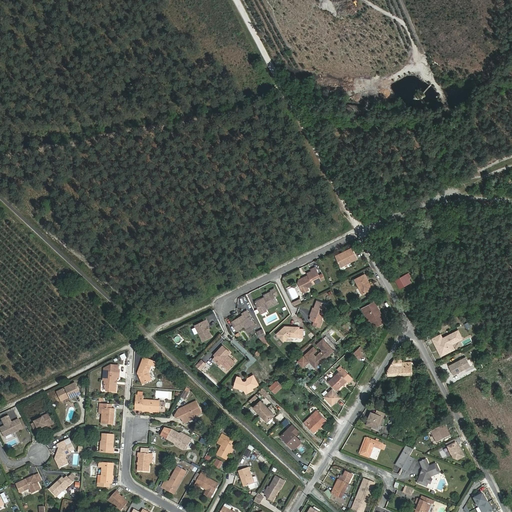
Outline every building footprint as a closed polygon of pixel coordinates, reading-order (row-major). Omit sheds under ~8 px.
[(352,248),(341,254),(342,255),(336,258),(340,267),(357,259),(352,248)] [(309,275),(299,280),(298,282),(302,290),(325,279),(322,275),(319,276),(315,268),(311,270),(312,271),(308,273),(309,275)] [(365,275),(355,280),(363,295),(375,288),(373,284),(370,285),(365,275)] [(407,275),(396,281),(400,288),(411,283),(407,275)] [(272,292),(264,295),(265,297),(255,302),(259,310),(264,308),(266,309),(278,304),(275,297),(278,295),(275,289),(271,291),(272,292)] [(318,301),(315,308),(312,317),(315,318),(314,322),(321,324),(323,321),(321,320),(327,304),(318,301)] [(373,303),(362,309),(366,316),(368,315),(375,328),(386,322),(378,307),(376,308),(373,303)] [(210,324),(218,322),(214,311),(206,314),(210,324)] [(253,321),(247,311),(243,314),(243,315),(232,322),(237,331),(245,326),(249,324),(253,321)] [(207,320),(195,325),(203,341),(212,337),(207,325),(209,324),(207,320)] [(253,321),(249,324),(253,330),(257,327),(253,321)] [(348,333),(353,329),(348,322),(343,326),(348,333)] [(249,324),(245,326),(249,332),(253,330),(249,324)] [(285,326),(277,334),(273,338),(276,342),(280,338),(284,342),(289,337),(299,337),(299,338),(304,338),(304,329),(300,328),(300,327),(285,326)] [(263,330),(257,333),(260,339),(266,336),(263,330)] [(457,330),(443,338),(440,334),(432,338),(438,349),(441,347),(442,349),(441,349),(444,354),(450,351),(448,348),(453,345),(452,344),(450,341),(455,338),(457,341),(461,339),(457,330)] [(331,348),(323,339),(317,345),(322,351),(316,356),(315,355),(318,352),(314,348),(299,362),(304,368),(308,365),(310,363),(315,368),(331,354),(328,351),(331,348)] [(223,345),(214,355),(216,356),(213,359),(220,365),(221,363),(229,369),(235,362),(227,355),(230,352),(223,345)] [(358,350),(354,353),(359,359),(363,356),(358,350)] [(449,366),(454,374),(470,366),(466,357),(449,366)] [(155,367),(157,363),(145,358),(144,362),(142,362),(138,373),(139,375),(140,376),(141,378),(141,379),(143,384),(152,380),(149,373),(151,365),(155,367)] [(394,360),(388,370),(388,376),(411,375),(411,362),(402,363),(402,359),(394,360)] [(119,366),(114,366),(104,370),(103,381),(105,381),(105,385),(106,391),(116,392),(117,384),(116,384),(116,381),(117,381),(117,377),(119,378),(120,370),(118,370),(119,366)] [(352,379),(341,366),(338,370),(340,372),(329,382),(337,390),(347,380),(349,382),(352,379)] [(246,394),(254,390),(253,388),(259,385),(254,375),(248,378),(247,381),(245,382),(243,381),(241,377),(238,376),(235,387),(244,390),(246,394)] [(277,381),(270,388),(275,394),(282,387),(277,381)] [(76,383),(57,392),(62,401),(70,397),(71,399),(81,394),(76,383)] [(266,398),(270,393),(263,388),(260,392),(266,398)] [(333,388),(324,397),(332,406),(342,398),(333,388)] [(166,403),(160,402),(160,401),(144,400),(144,396),(143,396),(138,396),(136,396),(135,408),(143,409),(143,411),(160,412),(160,411),(165,412),(166,403)] [(197,401),(179,410),(175,416),(177,419),(182,418),(183,418),(185,422),(194,418),(193,417),(202,412),(197,401)] [(261,415),(268,408),(261,401),(254,408),(261,415)] [(113,405),(99,403),(99,408),(102,408),(101,424),(114,425),(116,409),(112,409),(113,405)] [(268,422),(275,415),(268,408),(261,415),(268,422)] [(317,410),(310,418),(312,420),(320,413),(317,410)] [(369,412),(365,426),(377,429),(378,425),(381,426),(384,413),(376,410),(375,414),(369,412)] [(312,420),(310,418),(304,423),(314,433),(327,420),(320,413),(312,420)] [(36,433),(40,432),(39,429),(47,426),(46,425),(52,422),(48,414),(41,418),(41,419),(35,422),(35,423),(32,425),(36,433)] [(8,416),(2,419),(5,426),(4,427),(5,428),(1,430),(5,437),(23,428),(18,420),(12,423),(8,416)] [(450,435),(445,424),(431,431),(437,442),(450,435)] [(293,425),(281,436),(294,449),(302,442),(296,436),(299,432),(293,425)] [(161,436),(167,439),(175,443),(175,442),(187,448),(189,444),(193,446),(197,440),(192,438),(192,439),(182,433),(180,434),(172,429),(165,429),(161,436)] [(103,434),(102,443),(101,442),(101,452),(114,453),(114,448),(113,448),(114,435),(103,434)] [(69,438),(66,440),(67,443),(66,444),(70,451),(75,449),(69,438)] [(376,441),(367,438),(361,454),(370,457),(374,446),(381,449),(383,444),(378,442),(379,440),(377,439),(376,441)] [(459,446),(457,445),(454,439),(446,443),(454,458),(458,459),(464,456),(459,446)] [(66,440),(57,444),(59,448),(55,459),(60,468),(69,464),(66,458),(67,455),(71,453),(70,451),(66,444),(67,443),(66,440)] [(234,446),(225,440),(224,443),(219,440),(218,443),(222,446),(217,455),(226,460),(234,446)] [(413,449),(406,446),(403,452),(410,455),(413,449)] [(153,454),(138,452),(138,457),(139,457),(138,471),(149,472),(150,463),(152,463),(153,454)] [(410,455),(403,452),(396,465),(402,468),(404,465),(408,458),(410,455)] [(408,458),(404,465),(402,468),(407,471),(412,461),(408,458)] [(430,479),(431,477),(439,473),(440,471),(437,465),(435,464),(429,466),(426,459),(420,462),(423,469),(424,471),(422,474),(421,475),(418,481),(419,483),(426,486),(428,485),(428,483),(430,479)] [(214,465),(219,468),(223,462),(217,460),(214,465)] [(109,483),(112,483),(113,464),(99,463),(99,467),(102,467),(102,476),(101,482),(98,482),(98,487),(109,487),(109,483)] [(180,483),(184,477),(186,472),(177,467),(169,481),(166,479),(161,488),(165,489),(167,486),(175,491),(179,483),(180,483)] [(249,467),(239,471),(244,487),(254,483),(249,467)] [(207,475),(202,472),(197,482),(202,484),(200,486),(207,490),(205,494),(210,497),(213,493),(219,484),(206,477),(207,475)] [(77,478),(73,473),(69,477),(73,482),(77,478)] [(338,480),(332,493),(328,490),(325,494),(330,499),(331,498),(343,504),(345,501),(341,500),(352,478),(345,474),(343,477),(341,476),(339,480),(338,480)] [(21,493),(30,488),(32,493),(41,489),(37,481),(34,476),(17,484),(21,493)] [(63,477),(49,490),(56,497),(73,482),(69,477),(67,476),(64,479),(63,477)] [(276,476),(270,487),(268,487),(264,493),(268,495),(267,498),(273,501),(280,488),(281,489),(285,481),(276,476)] [(374,484),(368,481),(366,486),(362,484),(353,506),(364,510),(374,484)] [(109,500),(121,511),(124,507),(128,503),(119,495),(120,494),(116,491),(109,500)] [(480,505),(483,511),(489,511),(494,510),(489,501),(484,491),(473,497),(479,506),(480,505)] [(418,499),(416,502),(417,503),(415,509),(417,510),(416,511),(427,511),(432,501),(422,497),(421,500),(418,499)]
